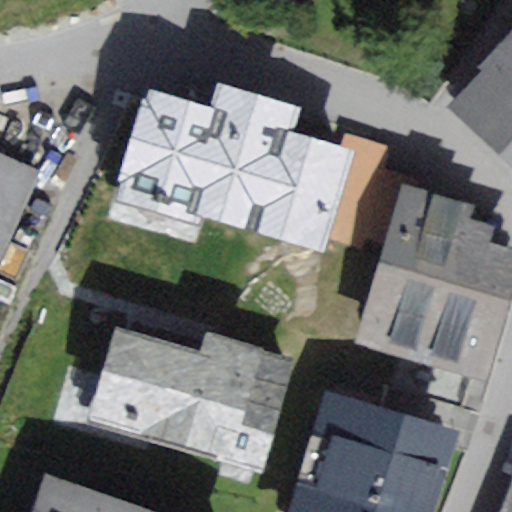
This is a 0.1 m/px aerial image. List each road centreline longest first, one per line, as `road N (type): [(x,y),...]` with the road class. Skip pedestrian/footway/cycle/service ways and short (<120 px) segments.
road 1 (residential): [(150,23),(204,61),(423,145),(488,192),(511,229)]
road 2 (residential): [(0,72),(99,51),(150,23)]
road 3 (residential): [(511,376),(465,511)]
